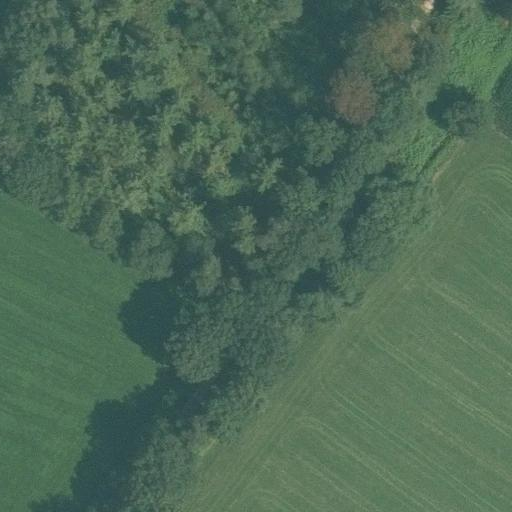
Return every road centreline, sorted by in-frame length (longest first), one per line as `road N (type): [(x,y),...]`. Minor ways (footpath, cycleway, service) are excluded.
road 1 (track): [(426,0),(287,251),(109,511)]
road 2 (track): [(51,0),(0,147)]
